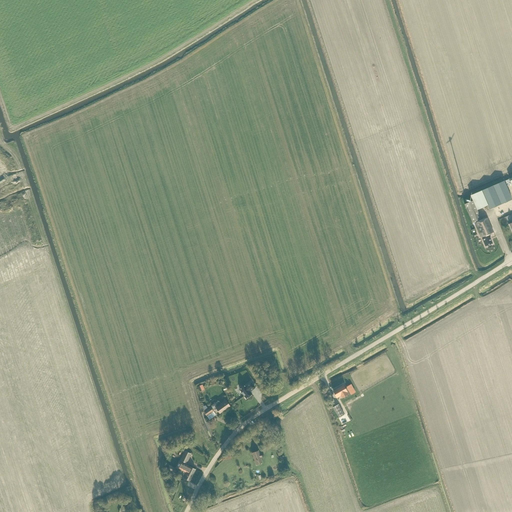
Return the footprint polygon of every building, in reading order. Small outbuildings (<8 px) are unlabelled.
[(511,200),(504,181),(470,195),(473,201),(477,210),(488,205),(490,209),(511,200)] [(472,223),(481,219),(477,210),(473,201),(464,204),(472,223)] [(485,246),(492,244),(489,237),(490,237),(489,234),(493,232),(487,218),(474,223),(481,238),(482,237),(485,246)] [(246,399),(252,394),(250,391),(255,388),(251,382),(246,386),(246,385),(240,390),(246,399)] [(337,398),(340,396),(342,399),(348,395),(348,394),(350,394),(351,395),(356,392),(351,384),(346,387),(347,388),(345,389),(343,386),(333,391),(337,398)] [(230,406),(225,400),(220,404),(219,401),(217,401),(211,405),(212,406),(210,407),(203,412),(209,420),(213,417),(211,414),(214,412),(216,409),(219,413),(230,406)] [(333,407),(339,418),(344,415),(338,404),(333,407)] [(185,451),(180,460),(186,463),(191,454),(185,451)] [(262,463),(258,451),(252,453),(256,465),(262,463)] [(181,465),(179,469),(182,471),(186,472),(192,476),(195,470),(189,467),(188,469),(184,467),(184,466),(181,465)] [(180,475),(181,473),(182,473),(181,476),(184,478),(184,479),(190,481),(192,476),(186,472),(182,471),(179,469),(177,473),(180,475)]
